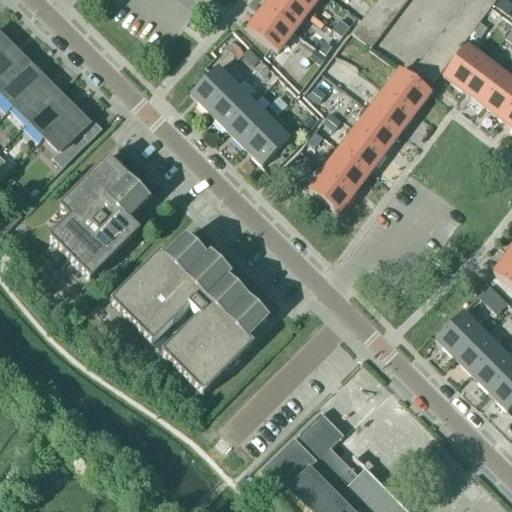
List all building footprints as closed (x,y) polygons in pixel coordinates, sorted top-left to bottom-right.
[(292,37),(307,17),(284,0),(271,0),(261,14),(292,37)] [(284,0),(307,17),(320,0),(284,0)] [(391,24),(398,15),(378,0),(373,0),(377,3),(372,10),(391,24)] [(405,6),(397,0),(378,0),(398,15),(405,6)] [(482,22),(489,12),(472,0),(468,0),(463,7),(482,22)] [(472,0),(489,12),(496,3),(492,0),(472,0)] [(497,4),(493,9),(499,14),(506,19),(511,11),(511,9),(511,8),(500,0),(499,2),(497,4)] [(479,26),(482,22),(463,7),(456,16),(483,37),(487,32),(479,26)] [(384,34),(391,24),(372,10),(365,19),(384,34)] [(277,57),(292,37),(261,14),(246,34),(277,57)] [(477,45),(483,37),(456,16),(449,26),(468,40),(469,39),(477,45)] [(377,43),(384,34),(365,19),(358,28),(377,43)] [(342,26),(340,24),(339,24),(331,35),(341,42),(349,31),(342,26)] [(461,49),(468,40),(449,26),(442,35),(461,49)] [(370,52),(377,43),(358,28),(351,37),(370,52)] [(454,59),(461,49),(442,35),(435,44),(454,59)] [(237,64),(243,57),(241,56),(246,51),(231,36),(226,41),(231,46),(224,52),(237,64)] [(0,60),(9,51),(0,42),(0,60)] [(447,68),(454,59),(435,44),(428,53),(447,68)] [(462,96),(486,66),(465,50),(442,81),(462,96)] [(0,92),(25,67),(9,51),(0,60),(0,92)] [(440,77),(447,68),(428,53),(421,63),(440,77)] [(433,87),(440,77),(421,63),(414,72),(433,87)] [(262,83),(270,75),(259,65),(252,73),(262,83)] [(482,111),(506,81),(486,66),(462,96),(482,111)] [(0,98),(13,111),(40,83),(25,67),(0,92),(0,98)] [(208,118),(235,91),(217,72),(189,100),(208,118)] [(383,95),(414,118),(430,97),(399,74),(383,95)] [(503,127),(511,114),(511,85),(506,81),(482,111),(503,127)] [(28,126),(56,98),(40,83),(13,111),(28,126)] [(319,94),(314,90),(306,101),(317,108),(324,98),(319,94)] [(225,136),(253,108),(235,91),(208,118),(225,136)] [(399,138),(414,118),(383,95),(368,114),(399,138)] [(44,142),(72,114),(56,98),(28,126),(44,142)] [(279,118),(287,110),(277,100),(269,109),(279,118)] [(243,153),(270,126),(260,116),(268,108),(261,101),(253,109),(253,108),(225,136),(243,153)] [(72,114),(44,142),(59,157),(52,163),(61,173),(88,147),(79,138),(88,130),(72,114)] [(384,158),(399,138),(368,114),(353,134),(384,158)] [(511,114),(503,127),(511,133),(511,114)] [(326,121),(322,128),(333,136),(340,126),(329,118),(326,121)] [(312,123),(308,119),(302,126),(308,132),(314,125),(312,123)] [(270,126),(243,153),(261,171),(288,144),(270,126)] [(369,178),(384,158),(353,134),(338,154),(369,178)] [(354,198),(369,178),(338,154),(323,174),(354,198)] [(149,205),(106,162),(57,212),(67,222),(46,243),(89,285),(139,236),(129,226),(149,205)] [(338,218),(354,198),(323,174),(307,195),(338,218)] [(21,222),(12,213),(0,225),(0,234),(4,239),(21,222)] [(159,255),(109,306),(151,349),(187,313),(195,322),(160,357),(202,400),(253,349),(248,344),(268,324),(228,283),(231,279),(209,257),(205,260),(185,240),(164,260),(159,255)] [(511,293),(511,261),(507,258),(492,278),(511,293)] [(506,308),(498,300),(494,304),(487,311),(495,319),(506,308)] [(452,363),(480,335),(462,317),(434,344),(452,363)] [(470,380),(497,353),(480,335),(452,363),(470,380)] [(488,398),(511,374),(511,367),(497,353),(470,380),(488,398)] [(511,374),(488,398),(506,416),(511,410),(511,374)] [(329,454),(342,441),(319,419),(297,440),(298,441),(294,446),(293,445),(258,479),(281,502),(287,496),(301,511),(401,511),(364,474),(356,482),(351,477),(352,475),(351,474),(350,476),(329,454)] [(90,476),(83,486),(95,496),(103,486),(90,476)]
